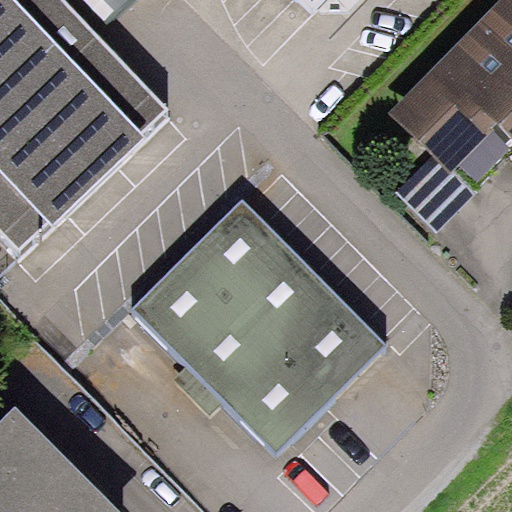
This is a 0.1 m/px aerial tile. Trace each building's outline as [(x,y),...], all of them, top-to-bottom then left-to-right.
[(50,0),(0,0),(0,242),(21,264),(169,123),(50,0)] [(131,0),(84,0),(107,24),(131,0)] [(301,0),(312,9),(320,0),(301,0)] [(511,0),(503,0),(392,110),(436,153),(472,190),(511,151),(511,0)] [(472,190),(436,153),(396,192),(438,235),(478,196),(472,190)] [(244,204),(135,312),(275,453),(384,345),(244,204)] [(0,511),(124,511),(18,405),(0,422),(0,511)]
